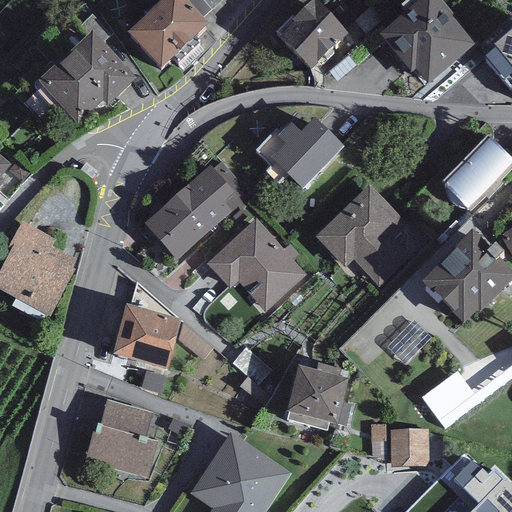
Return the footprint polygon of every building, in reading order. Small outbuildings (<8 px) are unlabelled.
[(165,0),(128,33),(160,68),(208,24),(203,18),(185,0),(165,0)] [(185,0),(203,18),(222,0),(185,0)] [(316,0),(312,0),(276,33),(309,70),(348,34),(316,0)] [(436,0),(419,0),(379,34),(412,73),(415,70),(427,84),(474,45),(461,29),(463,28),(454,16),(452,18),(436,0)] [(511,29),(493,45),(496,48),(484,58),(511,90),(511,29)] [(92,31),(37,81),(77,124),(103,101),(106,105),(135,78),(92,31)] [(301,132),(291,123),(280,135),(276,131),(256,150),(272,165),(265,172),(278,184),(287,175),(303,189),(344,147),(315,118),(301,132)] [(509,154),(485,131),(438,177),(462,201),(509,154)] [(12,167),(0,156),(0,187),(4,182),(1,179),(8,171),(12,167)] [(142,223),(175,259),(250,195),(219,161),(142,223)] [(407,226),(369,186),(315,237),(345,269),(354,260),(379,286),(410,257),(393,239),(407,226)] [(256,220),(206,264),(230,290),(237,283),(266,315),(308,278),(292,260),(298,255),(289,245),(284,250),(256,220)] [(54,240),(21,223),(8,248),(11,250),(0,271),(0,289),(50,315),(78,261),(50,247),(54,240)] [(511,273),(472,232),(421,281),(464,325),(511,277),(511,273)] [(126,306),(112,356),(167,371),(181,320),(126,306)] [(459,370),(422,398),(444,430),(511,378),(511,347),(458,369),(459,370)] [(318,364),(317,371),(342,378),(344,371),(318,364)] [(317,371),(298,367),(286,412),(289,413),(287,420),(327,431),(329,423),(346,427),(351,405),(343,403),(349,379),(342,378),(317,371)] [(107,401),(100,426),(144,439),(152,413),(107,401)] [(94,425),(84,461),(147,478),(157,442),(144,439),(100,426),(94,425)] [(385,425),(371,425),(371,457),(385,457),(385,425)] [(390,430),(390,467),(428,466),(427,429),(390,430)] [(264,511),(291,473),(230,433),(189,495),(212,509),(209,511),(264,511)] [(511,511),(511,479),(494,463),(488,469),(481,462),(458,486),(444,473),(405,511),(446,511),(464,495),(472,503),(463,511),(511,511)]
